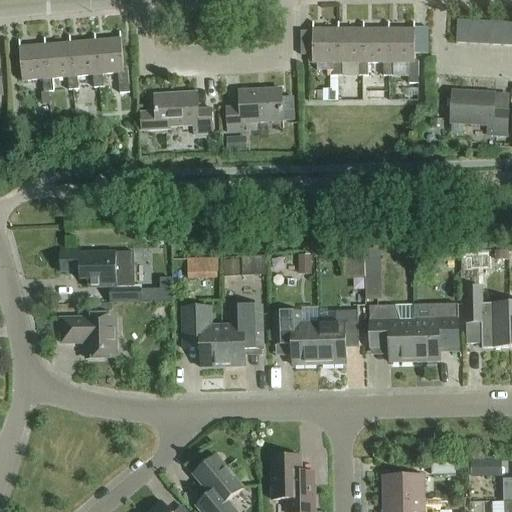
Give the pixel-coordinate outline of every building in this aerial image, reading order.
[(470,47),(471,23),(459,22),(458,46),(470,47)] [(471,23),(470,47),(481,47),(483,24),(471,23)] [(483,24),(481,47),(493,48),(494,24),(483,24)] [(494,24),(493,48),(504,48),(505,25),(494,24)] [(365,66),(365,32),(339,33),(339,67),(343,67),(359,66),(359,79),(369,78),(369,66),(365,66)] [(390,32),(365,32),(365,66),(369,66),(384,66),(384,78),(395,79),(395,66),(391,66),(390,32)] [(409,86),(420,86),(419,64),(416,64),(416,32),(390,32),(391,66),(395,66),(409,66),(409,86)] [(343,79),(343,67),(339,67),(339,33),(313,33),(314,67),(333,66),(334,79),(343,79)] [(119,96),(130,95),(128,74),(125,74),(122,42),(96,44),(99,78),(104,77),(118,76),(119,96)] [(96,44),(71,47),(74,80),(79,79),(94,78),(95,90),(105,89),(104,77),(99,78),(96,44)] [(74,80),(71,47),(46,49),(49,82),(53,82),(69,80),(70,92),(80,91),(79,79),(74,80)] [(54,94),(53,82),(49,82),(46,49),(20,51),(23,84),(44,82),(45,95),(54,94)] [(246,126),(284,124),(282,92),(239,94),(240,110),(226,111),(228,136),(246,135),(246,126)] [(324,93),(324,104),(339,104),(339,95),(333,95),(333,93),(324,93)] [(507,138),(509,114),(494,113),(495,96),(453,94),(451,125),(488,127),(487,137),(507,138)] [(197,96),(155,99),(155,115),(141,116),(142,134),(170,133),(170,130),(193,129),(193,137),(212,136),(211,111),(197,112),(197,96)] [(85,107),(76,108),(77,117),(86,117),(85,107)] [(247,138),(227,139),(228,153),(247,153),(247,138)] [(135,287),(134,255),(128,255),(116,255),(94,256),(94,257),(80,258),(80,249),(60,250),(60,275),(79,274),(80,283),(87,282),(88,290),(110,290),(110,305),(142,304),(142,293),(135,287)] [(351,277),(372,276),(371,249),(349,250),(351,277)] [(495,252),(495,261),(506,261),(506,252),(495,252)] [(374,298),(388,297),(386,254),(372,255),(374,298)] [(299,262),(300,278),(312,278),(312,261),(299,262)] [(224,262),(225,279),(241,278),(241,262),(224,262)] [(467,347),(482,347),(482,351),(511,351),(510,306),(482,306),(482,290),(465,291),(467,347)] [(414,322),(415,365),(440,364),(439,339),(459,338),(458,307),(432,308),(428,322),(414,322)] [(390,366),(415,365),(414,322),(400,323),(396,308),(370,309),(370,340),(390,340),(390,366)] [(233,329),(222,329),(223,370),(245,369),(245,353),(263,353),(263,343),(262,309),(233,309),(233,329)] [(201,370),(223,370),(222,329),(211,329),(211,310),(183,311),(184,344),(200,343),(201,370)] [(336,326),(318,326),(319,367),(346,366),(345,339),(359,339),(358,313),(336,314),(336,326)] [(300,315),(278,316),(279,352),(292,352),(293,368),(319,367),(318,326),(301,327),(300,315)] [(86,361),(116,360),(115,319),(85,319),(85,321),(61,322),(62,346),(86,345),(86,361)] [(235,511),(228,504),(244,491),(217,458),(193,478),(210,498),(196,509),(198,511),(235,511)] [(314,511),(314,485),(313,470),(301,471),(300,460),(272,460),(273,503),(290,502),(290,511),(314,511)] [(469,463),(432,465),(432,477),(455,476),(455,473),(469,472),(469,463)] [(482,464),(471,465),(471,480),(487,480),(487,464),(482,464)] [(383,479),(384,503),(424,502),(424,478),(383,479)] [(503,504),(511,503),(511,481),(503,482),(503,504)] [(384,503),(384,511),(424,511),(424,502),(384,503)]
